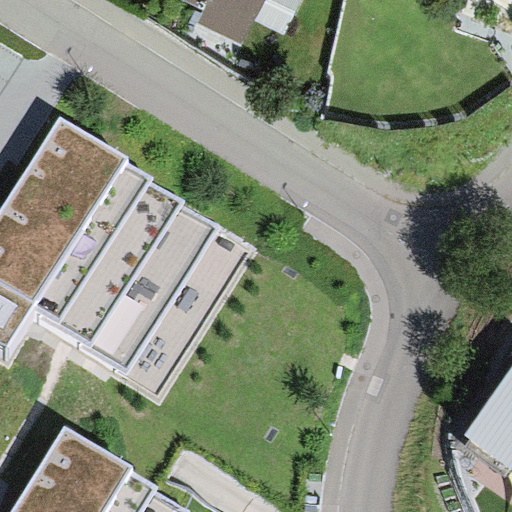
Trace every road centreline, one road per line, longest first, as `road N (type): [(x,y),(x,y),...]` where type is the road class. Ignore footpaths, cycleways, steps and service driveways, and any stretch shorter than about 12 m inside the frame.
road 1 (residential): [(442,264),(21,0)]
road 2 (residential): [(370,511),(381,433),(442,264)]
